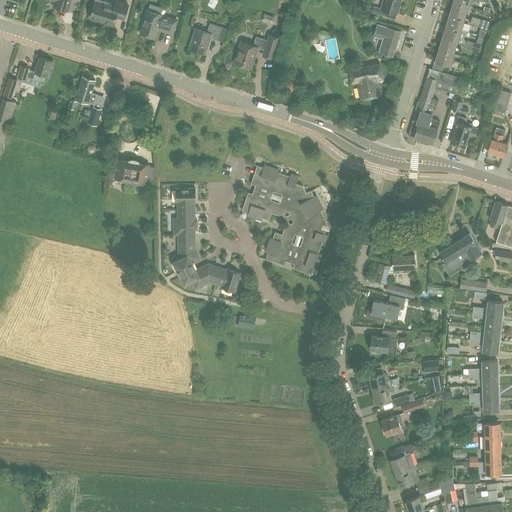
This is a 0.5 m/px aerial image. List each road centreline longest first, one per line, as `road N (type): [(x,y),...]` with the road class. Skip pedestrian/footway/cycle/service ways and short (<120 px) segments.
road 1 (primary): [(302,119),(0,25)]
road 2 (residential): [(384,511),(340,382),(343,312)]
road 3 (residential): [(435,0),(386,151)]
road 4 (residential): [(343,312),(382,163)]
road 5 (residential): [(343,312),(279,304),(248,253)]
